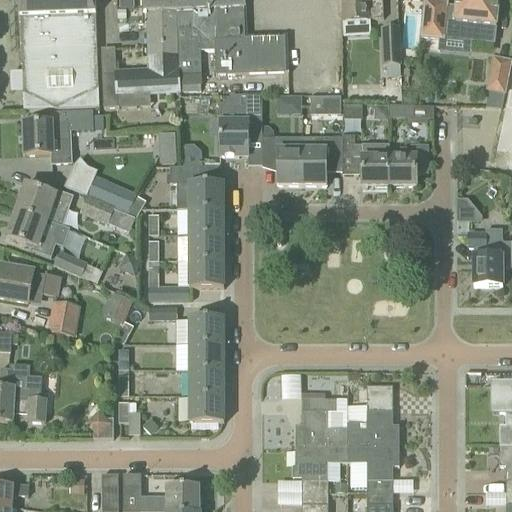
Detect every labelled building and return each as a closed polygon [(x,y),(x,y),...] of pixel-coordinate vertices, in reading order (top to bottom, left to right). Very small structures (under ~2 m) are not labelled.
[(19,0),(20,20),(23,114),(99,111),(95,0),(19,0)] [(191,14),(190,0),(116,0),(118,29),(148,28),(148,62),(177,61),(175,15),(191,14)] [(177,61),(178,80),(201,80),(200,54),(215,53),(216,79),(289,77),(289,76),(286,76),(285,40),(245,42),(243,0),(190,0),(191,14),(175,15),(177,61)] [(342,0),(344,24),(384,22),(383,0),(342,0)] [(425,4),(423,28),(421,41),(443,43),(444,41),(494,46),(495,31),(496,31),(499,0),(457,0),(457,11),(446,10),(447,6),(425,4)] [(384,32),(386,69),(400,68),(399,31),(384,32)] [(178,80),(177,61),(148,62),(148,75),(101,77),(103,111),(118,110),(117,98),(179,95),(178,80)] [(506,96),(511,68),(511,66),(495,63),(489,93),(506,96)] [(262,148),(263,141),(263,99),(246,99),(246,111),(234,111),(234,124),(220,124),(220,161),(239,161),(239,157),(249,157),(249,148),(262,148)] [(299,116),(299,99),(265,99),(265,116),(299,116)] [(341,119),(341,100),(328,100),(328,119),(341,119)] [(414,111),(391,110),(391,122),(414,123),(414,111)] [(103,119),(94,119),(94,132),(103,132),(103,119)] [(69,126),(48,127),(24,128),(25,161),(53,160),(53,147),(70,146),(69,126)] [(343,140),(343,142),(342,169),(342,179),(362,179),(362,190),(389,190),(389,151),(389,150),(354,149),(354,140),(343,140)] [(303,190),(303,154),(303,141),(263,141),(262,148),(262,170),(278,170),(278,190),(303,190)] [(343,142),(315,143),(315,154),(303,154),(303,190),(327,190),(327,170),(342,169),(343,142)] [(194,148),(182,148),(182,171),(196,171),(202,171),(202,156),(194,148)] [(427,151),(403,151),(389,151),(389,190),(417,190),(417,177),(427,177),(427,151)] [(175,167),(175,157),(160,158),(160,168),(175,167)] [(190,213),(224,213),(224,187),(196,187),(196,171),(182,171),(170,171),(170,187),(189,187),(190,213)] [(124,213),(131,197),(95,182),(88,198),(124,213)] [(55,198),(26,188),(21,202),(18,203),(16,209),(18,212),(17,215),(63,231),(73,200),(57,194),(55,198)] [(108,228),(115,212),(88,199),(81,215),(108,228)] [(126,218),(135,223),(146,206),(137,201),(126,218)] [(456,224),(472,223),(472,203),(455,203),(456,224)] [(190,239),(224,239),(224,213),(190,213),(190,239)] [(56,249),(63,252),(70,234),(63,231),(17,215),(8,241),(34,251),(32,256),(51,262),(56,249)] [(148,220),(148,225),(148,240),(158,240),(158,220),(148,220)] [(502,272),(511,271),(511,245),(503,246),(503,233),(485,233),(485,238),(469,238),(469,252),(473,252),(474,290),(502,290),(502,272)] [(224,266),(224,239),(190,239),(190,266),(224,266)] [(148,265),(159,266),(160,245),(148,245),(148,265)] [(81,282),(88,268),(88,267),(61,255),(54,270),(81,282)] [(170,306),(170,304),(170,291),(159,291),(159,266),(148,265),(148,306),(170,306)] [(190,266),(190,290),(190,292),(224,292),(224,266),(190,266)] [(56,301),(59,280),(34,276),(34,275),(9,272),(8,276),(0,274),(0,301),(29,307),(31,297),(56,301)] [(76,341),(80,317),(81,310),(53,305),(48,336),(76,341)] [(147,312),(148,316),(148,326),(177,325),(176,312),(147,312)] [(190,321),(190,348),(224,348),(224,322),(190,321)] [(134,330),(125,325),(115,344),(125,349),(134,330)] [(224,374),(224,348),(190,348),(190,374),(224,374)] [(118,355),(118,365),(118,375),(128,375),(128,355),(118,355)] [(17,370),(16,373),(4,373),(3,391),(0,390),(0,425),(13,426),(13,418),(28,419),(28,425),(45,426),(46,403),(41,403),(42,381),(30,380),(31,370),(17,370)] [(224,401),(224,374),(190,374),(190,401),(224,401)] [(279,377),(280,403),(300,402),(299,377),(279,377)] [(128,381),(118,381),(118,401),(128,401),(128,381)] [(511,450),(511,388),(494,388),(494,416),(506,416),(506,420),(509,420),(509,429),(506,429),(500,429),(500,450),(511,450)] [(224,427),(224,401),(190,401),(190,427),(224,427)] [(296,430),(296,450),(348,450),(348,427),(348,416),(337,415),(337,403),(302,403),(302,430),(296,430)] [(348,427),(348,450),(399,450),(399,430),(393,430),(393,403),(368,403),(368,427),(348,427)] [(118,427),(122,427),(129,427),(129,408),(118,408),(118,427)] [(90,418),(89,438),(109,439),(109,419),(90,418)] [(347,467),(348,450),(296,450),(296,471),(301,471),(302,495),(302,498),(329,498),(329,467),(347,467)] [(399,450),(348,450),(347,467),(367,467),(367,498),(393,498),(393,471),(399,471),(399,450)] [(506,471),(506,497),(511,496),(511,450),(500,450),(500,471),(506,471)] [(85,484),(72,484),(72,499),(84,499),(85,484)] [(28,500),(28,490),(0,488),(0,511),(12,511),(12,499),(28,500)] [(116,511),(116,490),(102,490),(101,511),(116,511)] [(200,511),(201,490),(189,490),(166,490),(165,511),(200,511)] [(123,511),(141,511),(141,495),(123,495),(123,511)] [(328,511),(329,498),(302,498),(301,511),(328,511)] [(367,511),(392,511),(393,498),(367,498),(367,511)]
